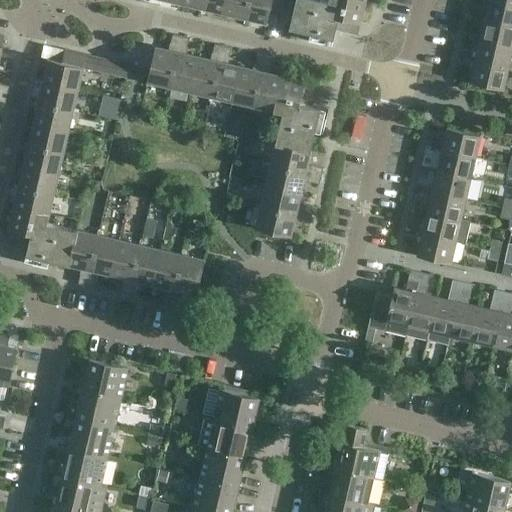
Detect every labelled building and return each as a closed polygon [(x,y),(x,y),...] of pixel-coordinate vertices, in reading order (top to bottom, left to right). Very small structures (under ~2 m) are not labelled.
[(223,12),(226,0),(204,0),(202,8),(223,12)] [(244,17),(248,0),(226,0),(223,12),(244,17)] [(248,0),(244,17),(267,22),(270,9),(281,11),(283,0),(248,0)] [(357,34),(365,0),(328,0),(295,0),(289,28),(310,32),(308,40),(331,46),(336,24),(342,26),(345,31),(357,34)] [(511,1),(505,0),(488,0),(484,17),(511,23),(511,1)] [(511,23),(484,17),(480,38),(511,45),(511,23)] [(168,90),(180,35),(172,34),(170,42),(171,42),(173,47),(173,50),(155,46),(147,81),(167,85),(166,89),(168,90)] [(190,91),(198,56),(181,52),(182,49),(186,46),(187,46),(189,37),(180,35),(168,90),(169,90),(170,86),(190,91)] [(511,67),(511,45),(480,38),(475,59),(508,67),(511,67)] [(210,99),(222,45),(214,44),(212,52),(213,52),(215,57),(215,60),(198,56),(190,91),(209,95),(208,99),(210,99)] [(232,100),(240,66),(223,62),(224,59),(228,56),(229,56),(231,47),(222,45),(210,99),(212,100),(213,96),(232,100)] [(69,62),(72,51),(65,49),(62,61),(69,62)] [(76,64),(79,52),(72,51),(69,62),(76,64)] [(83,66),(86,54),(79,52),(76,64),(83,66)] [(252,109),(265,55),(257,53),(254,62),(255,62),(258,67),(257,70),(240,66),(232,100),(252,105),(251,108),(252,109)] [(90,68),(93,56),(86,54),(83,66),(90,68)] [(273,110),(281,75),(265,72),(266,69),(270,66),(271,66),(273,57),(265,55),(252,109),(254,109),(255,105),(273,110)] [(97,69),(100,57),(93,56),(90,68),(97,69)] [(104,71),(107,59),(100,57),(97,69),(104,71)] [(83,66),(76,64),(69,62),(62,61),(48,58),(43,80),(78,88),(83,66)] [(111,73),(114,61),(107,59),(104,71),(111,73)] [(503,89),(508,67),(475,59),(470,81),(503,89)] [(118,74),(121,62),(114,61),(111,73),(118,74)] [(125,76),(128,64),(121,62),(118,74),(125,76)] [(132,78),(135,65),(128,64),(125,76),(132,78)] [(316,83),(281,75),(273,110),(282,112),(275,142),(310,150),(314,130),(322,132),(328,109),(306,104),(308,99),(313,95),(316,83)] [(112,78),(109,90),(120,92),(123,81),(112,78)] [(74,107),(78,88),(43,80),(38,101),(77,110),(77,108),(74,107)] [(0,92),(7,94),(9,85),(0,84),(0,83),(0,92)] [(77,111),(77,110),(38,101),(33,122),(68,130),(73,110),(77,111)] [(64,150),(68,130),(33,122),(28,143),(67,152),(68,150),(64,150)] [(447,127),(442,148),(475,156),(480,134),(447,127)] [(306,167),(310,150),(275,142),(271,162),(267,161),(267,162),(321,175),(322,167),(314,165),(309,168),(306,167)] [(67,154),(67,152),(28,143),(23,164),(59,172),(63,153),(67,154)] [(470,177),(475,156),(442,148),(437,170),(470,177)] [(319,184),(321,175),(267,162),(266,164),(270,165),(265,184),(300,193),(304,176),(307,177),(310,181),(319,184)] [(54,192),(59,172),(23,164),(19,185),(58,194),(58,192),(54,192)] [(466,198),(470,177),(437,170),(432,191),(466,198)] [(297,209),(300,193),(265,184),(261,204),(257,203),(257,204),(311,217),(313,209),(304,207),(299,210),(297,209)] [(57,196),(58,194),(19,185),(14,206),(49,214),(53,195),(57,196)] [(461,219),(466,198),(432,191),(427,212),(461,219)] [(511,208),(511,198),(505,197),(503,207),(511,208)] [(309,225),(311,217),(257,204),(256,206),(260,206),(255,227),(290,235),(294,218),(297,219),(300,223),(309,225)] [(69,264),(77,229),(47,222),(49,214),(14,206),(6,239),(18,242),(23,239),(29,240),(24,262),(47,267),(49,259),(69,264)] [(511,219),(511,213),(511,208),(503,207),(500,217),(511,219)] [(470,221),(461,219),(427,212),(422,233),(465,242),(470,221)] [(146,220),(142,239),(152,241),(156,222),(146,220)] [(165,225),(162,240),(172,242),(175,228),(165,225)] [(87,285),(99,230),(98,230),(97,234),(77,229),(69,264),(86,268),(85,271),(81,274),(80,273),(78,283),(87,285)] [(111,274),(119,239),(100,234),(100,231),(99,230),(87,285),(95,286),(97,278),(96,278),(94,273),(94,270),(111,274)] [(460,262),(465,242),(422,233),(417,255),(451,262),(451,260),(460,262)] [(492,238),(490,248),(500,251),(503,241),(492,238)] [(129,294),(141,240),(140,239),(139,243),(119,239),(111,274),(128,278),(127,280),(123,284),(122,284),(120,292),(129,294)] [(153,284),(161,249),(142,244),(143,240),(141,240),(129,294),(137,296),(139,288),(138,287),(136,283),(136,280),(153,284)] [(498,261),(500,251),(490,248),(487,258),(498,261)] [(171,304),(184,249),(182,249),(181,253),(161,249),(153,284),(170,287),(169,290),(165,294),(164,293),(162,302),(171,304)] [(185,250),(184,249),(171,304),(179,306),(181,297),(180,297),(178,292),(178,289),(197,293),(205,258),(184,254),(185,250)] [(418,282),(420,272),(410,269),(408,280),(418,282)] [(429,330),(437,296),(426,293),(426,292),(425,286),(425,284),(428,284),(430,274),(420,272),(418,282),(416,291),(408,325),(429,330)] [(458,301),(462,281),(453,279),(450,290),(453,290),(452,292),(448,297),(448,298),(437,296),(429,330),(427,339),(448,344),(450,334),(458,301)] [(408,325),(416,291),(418,282),(408,280),(406,289),(394,286),(392,296),(376,292),(368,326),(386,330),(388,320),(408,325)] [(471,339),(479,306),(468,303),(468,301),(467,296),(467,293),(470,294),(472,284),(462,281),(458,301),(450,334),(471,339)] [(493,344),(505,291),(495,289),(492,299),(495,300),(494,302),(490,306),(490,308),(479,306),(471,339),(493,344)] [(511,348),(511,313),(510,313),(510,311),(509,305),(509,303),(511,304),(511,303),(511,292),(505,291),(493,344),(511,348)] [(7,328),(0,326),(0,383),(9,386),(18,347),(5,344),(8,331),(7,328)] [(90,358),(83,388),(121,397),(128,367),(90,358)] [(165,384),(173,386),(176,374),(167,371),(165,384)] [(115,426),(121,397),(83,388),(76,417),(115,426)] [(221,388),(214,418),(252,427),(259,397),(221,388)] [(252,427),(214,418),(206,416),(199,446),(207,447),(245,456),(252,427)] [(108,455),(115,426),(76,417),(69,446),(108,455)] [(341,441),(335,468),(374,476),(382,478),(389,447),(364,441),(367,428),(347,423),(343,441),(341,441)] [(149,432),(161,435),(162,427),(151,425),(149,432)] [(170,429),(168,438),(178,440),(180,431),(170,429)] [(147,443),(159,446),(161,438),(149,435),(147,443)] [(101,485),(108,455),(69,446),(62,476),(101,485)] [(239,486),(245,456),(207,447),(200,477),(239,486)] [(160,468),(157,479),(167,482),(170,471),(160,468)] [(368,502),(374,476),(335,468),(329,493),(368,502)] [(472,471),(466,498),(505,507),(511,480),(472,471)] [(101,485),(62,476),(56,505),(84,511),(100,511),(107,486),(101,485)] [(219,511),(232,511),(239,486),(200,477),(193,506),(219,511)] [(428,483),(426,489),(437,491),(439,485),(428,483)] [(141,485),(139,493),(148,495),(149,490),(152,490),(153,488),(141,485)] [(145,509),(148,495),(139,493),(136,506),(145,509)] [(371,511),(374,503),(368,502),(329,493),(324,511),(371,511)] [(404,509),(415,511),(418,500),(406,497),(404,509)] [(503,511),(505,507),(466,498),(462,511),(503,511)]
